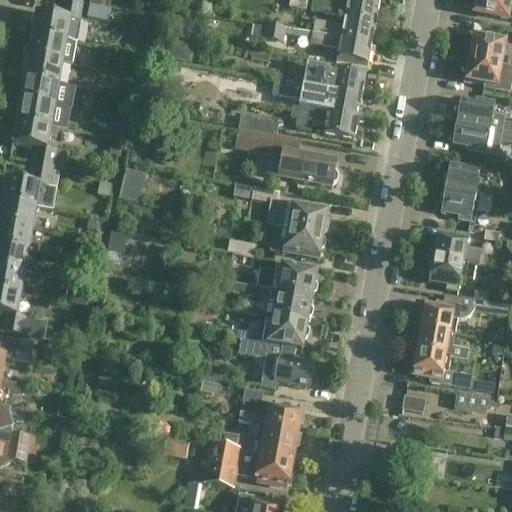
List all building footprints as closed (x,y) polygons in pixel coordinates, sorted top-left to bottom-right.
[(307,12),(309,0),(289,0),(288,9),(307,12)] [(317,14),(344,19),(376,25),(379,3),(362,0),(340,0),(339,6),(329,4),(329,0),(313,0),(311,13),(317,14)] [(511,0),(474,0),(474,1),(477,4),(474,16),(511,23),(511,10),(510,10),(511,0)] [(37,15),(33,37),(67,43),(76,45),(83,5),(63,1),(59,19),(37,15)] [(313,35),(372,46),(376,25),(344,19),(342,28),(315,24),(313,35)] [(261,43),(281,46),(284,30),(264,26),(261,43)] [(311,47),(338,52),(337,61),(368,67),(372,46),(313,35),(311,47)] [(67,43),(33,37),(31,46),(27,47),(26,54),(29,57),(29,58),(63,65),(72,66),(76,45),(67,43)] [(472,50),(468,50),(466,61),(502,68),(506,42),(493,40),(492,43),(474,40),(472,50)] [(145,58),(157,60),(160,44),(148,42),(145,58)] [(165,45),(162,61),(190,66),(193,50),(165,45)] [(59,86),(63,65),(29,58),(28,59),(25,61),(23,67),(26,70),(25,80),(59,86)] [(156,62),(143,60),(140,74),(153,76),(156,62)] [(484,92),(497,94),(502,68),(466,61),(464,74),(468,74),(466,85),(484,89),(484,92)] [(157,62),(155,74),(181,75),(182,67),(157,62)] [(330,72),(307,68),(303,89),(306,90),(362,100),(364,90),(367,89),(368,83),(365,81),(366,79),(335,73),(334,74),(330,74),(330,72)] [(59,86),(25,80),(20,101),(71,111),(75,90),(59,86)] [(362,100),(303,89),(277,84),(274,97),(320,105),(320,101),(329,103),(327,115),(358,121),(362,100)] [(146,87),(135,85),(132,100),(143,102),(146,87)] [(170,92),(158,90),(154,109),(167,111),(170,92)] [(128,113),(132,110),(141,112),(143,102),(132,100),(125,99),(123,112),(128,113)] [(20,101),(16,123),(51,130),(58,131),(67,133),(69,125),(71,111),(20,101)] [(462,106),(461,106),(458,107),(457,114),(459,117),(458,123),(491,129),(511,132),(511,124),(504,123),(504,120),(492,118),(495,106),(476,102),(475,106),(462,104),(462,106)] [(354,142),(358,121),(327,115),(295,109),(292,123),(298,124),(297,128),(298,130),(313,133),(314,124),(326,126),(324,137),(354,142)] [(241,120),(239,132),(276,138),(278,127),(241,120)] [(67,155),(47,151),(50,137),(56,138),(58,131),(51,130),(16,123),(12,146),(36,151),(29,185),(6,181),(2,203),(37,210),(53,213),(60,175),(52,174),(53,170),(63,171),(67,155)] [(511,132),(491,129),(458,123),(456,136),(453,137),(451,143),(454,146),(454,148),(467,150),(467,152),(498,157),(500,142),(511,144),(511,132)] [(88,128),(69,125),(67,133),(87,136),(88,128)] [(143,137),(145,127),(138,125),(135,135),(143,137)] [(276,139),(276,138),(239,132),(235,154),(280,162),(284,140),(276,139)] [(304,144),(285,141),(278,181),(332,190),(332,188),(337,185),(338,179),(335,174),(336,163),(302,157),(304,144)] [(123,144),(112,142),(109,158),(120,160),(123,144)] [(451,168),(449,179),(445,178),(443,193),(479,198),(482,184),(478,183),(481,170),(469,168),(468,171),(451,168)] [(126,172),(122,191),(142,195),(147,176),(126,172)] [(98,197),(110,199),(112,187),(100,184),(98,197)] [(323,238),(323,236),(327,234),(328,227),(326,224),(327,213),(280,204),(281,196),(232,187),(230,199),(270,206),(266,228),(275,229),(323,238)] [(479,198),(446,193),(443,193),(440,206),(444,207),(442,217),(459,220),(459,224),(474,226),(477,213),(490,215),(493,201),(479,198)] [(0,225),(33,232),(37,210),(2,203),(0,215),(0,225)] [(89,221),(87,232),(100,234),(102,223),(89,221)] [(0,247),(29,253),(33,232),(0,225),(0,247)] [(322,240),(323,238),(275,229),(270,254),(318,262),(320,252),(324,249),(325,243),(322,240)] [(484,242),(498,245),(499,236),(485,234),(484,242)] [(128,238),(112,235),(108,254),(124,257),(128,238)] [(438,237),(437,247),(433,246),(430,260),(434,261),(467,267),(479,269),(481,254),(467,251),(469,238),(457,236),(456,240),(438,237)] [(228,255),(242,257),(252,259),(254,249),(229,244),(228,255)] [(0,270),(25,275),(29,253),(0,247),(0,270)] [(46,250),(45,257),(57,259),(58,252),(46,250)] [(467,267),(430,260),(428,274),(432,275),(430,285),(447,288),(446,293),(458,295),(460,282),(464,283),(467,267)] [(94,278),(96,266),(81,263),(78,275),(94,278)] [(314,285),(316,274),(276,267),(275,275),(260,272),(257,289),(261,289),(272,291),(312,298),(316,295),(317,289),(314,285)] [(0,292),(21,297),(25,275),(0,270),(0,292)] [(217,273),(201,271),(200,279),(216,282),(217,273)] [(229,284),(227,294),(259,299),(261,289),(257,289),(229,284)] [(64,304),(85,308),(88,292),(67,288),(64,304)] [(310,309),(312,298),(272,291),(269,305),(273,305),(271,319),(307,326),(308,322),(311,319),(312,313),(310,309)] [(2,334),(23,338),(44,342),(47,326),(26,322),(26,319),(17,317),(21,297),(0,292),(0,315),(6,317),(2,334)] [(488,297),(473,295),(472,303),(476,303),(486,305),(488,297)] [(420,317),(418,331),(454,338),(457,323),(462,323),(466,322),(469,319),(473,315),(475,310),(476,303),(472,303),(445,298),(443,305),(435,303),(434,309),(426,308),(424,318),(420,317)] [(475,310),(473,315),(508,321),(510,309),(486,305),(476,303),(475,310)] [(302,353),(304,342),(307,340),(309,333),(306,330),(307,326),(271,319),(268,332),(265,331),(262,346),(295,352),(302,353)] [(211,336),(213,327),(199,324),(198,334),(211,336)] [(454,338),(418,331),(416,345),(419,345),(417,355),(450,361),(466,364),(467,354),(452,352),(454,338)] [(0,384),(1,384),(6,360),(31,364),(34,346),(0,339),(0,384)] [(215,349),(223,350),(225,340),(216,339),(215,349)] [(262,346),(243,343),(240,358),(265,362),(260,392),(274,394),(275,384),(309,390),(313,366),(294,362),(295,352),(262,346)] [(493,356),(502,358),(504,347),(495,345),(493,356)] [(90,363),(103,365),(105,351),(93,349),(90,363)] [(448,375),(450,361),(417,355),(417,358),(413,357),(411,369),(415,369),(413,380),(430,383),(429,386),(449,390),(452,375),(448,375)] [(112,376),(100,373),(98,388),(109,390),(112,376)] [(493,397),(495,387),(479,384),(471,386),(473,379),(452,375),(449,390),(493,397)] [(212,378),(211,385),(220,387),(222,380),(212,378)] [(15,387),(1,384),(0,384),(0,408),(11,410),(13,399),(15,387)] [(203,384),(202,393),(218,396),(220,387),(211,385),(203,384)] [(245,391),(243,402),(261,405),(263,394),(245,391)] [(456,395),(454,411),(485,416),(486,410),(496,411),(497,401),(456,395)] [(70,421),(74,398),(62,396),(58,419),(70,421)] [(405,401),(403,413),(423,417),(425,404),(405,401)] [(299,425),(302,426),(304,414),(301,413),(301,411),(267,405),(265,418),(241,414),(239,424),(251,426),(263,428),(297,434),(299,425)] [(11,410),(0,408),(0,446),(8,448),(11,435),(12,436),(11,431),(13,429),(13,428),(13,426),(10,418),(10,415),(11,410)] [(291,467),(294,448),(298,448),(300,437),(297,436),(297,434),(263,428),(251,426),(248,441),(240,439),(238,452),(239,452),(258,455),(258,457),(273,460),(272,463),(291,467)] [(29,452),(31,439),(12,436),(11,435),(8,448),(29,452)] [(222,436),(220,449),(238,452),(240,439),(222,436)] [(189,446),(167,442),(164,458),(186,462),(189,446)] [(0,469),(12,464),(12,462),(6,461),(8,448),(0,446),(0,469)] [(213,447),(207,485),(232,490),(234,478),(239,452),(238,452),(220,449),(213,447)] [(6,461),(12,462),(27,465),(28,457),(36,458),(36,453),(29,452),(8,448),(6,461)] [(293,476),(290,475),(291,467),(272,463),(273,460),(258,457),(258,455),(239,452),(234,478),(254,481),(254,483),(287,489),(287,487),(291,488),(293,476)] [(415,455),(412,473),(426,475),(428,457),(415,455)] [(401,496),(403,479),(377,475),(375,492),(401,496)] [(5,486),(4,494),(16,496),(18,488),(5,486)] [(282,511),(283,509),(282,509),(284,499),(266,495),(265,501),(253,499),(251,511),(248,510),(247,511),(282,511)] [(193,511),(196,501),(186,499),(184,511),(189,511),(193,511)] [(383,511),(384,505),(370,503),(368,511),(383,511)]
